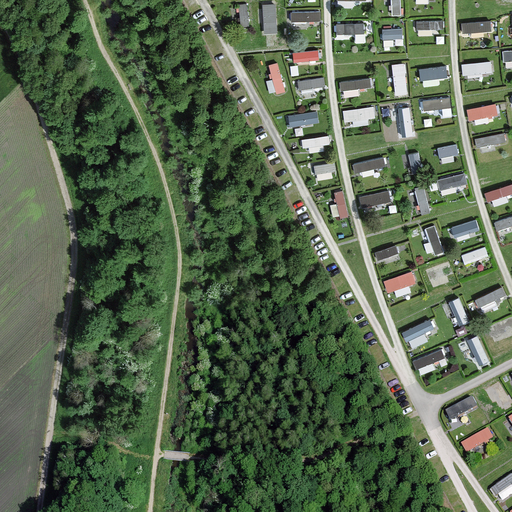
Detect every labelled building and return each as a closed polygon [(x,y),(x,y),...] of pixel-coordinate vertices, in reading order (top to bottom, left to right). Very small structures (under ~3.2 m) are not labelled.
[(402,12),(401,0),(392,0),(394,13),(402,12)] [(276,4),(238,5),(239,15),(276,15),(276,4)] [(320,13),(291,13),(291,24),(320,23),(320,13)] [(488,20),(459,22),(460,32),(489,30),(488,20)] [(444,23),(417,23),(417,31),(444,31),(444,23)] [(365,25),(337,26),(337,37),(366,35),(365,25)] [(281,30),(246,28),(245,40),(280,42),(281,30)] [(401,28),(379,29),(379,37),(401,36),(401,28)] [(511,50),(502,51),(503,60),(511,59),(511,50)] [(320,52),(292,53),(291,63),(320,63),(320,52)] [(490,61),(461,63),(462,74),(490,72),(490,61)] [(404,86),(402,62),(394,63),(396,87),(404,86)] [(269,68),(274,95),(284,94),(280,66),(269,68)] [(444,66),(418,68),(418,76),(445,74),(444,66)] [(367,75),(339,77),(339,87),(368,85),(367,75)] [(325,80),(297,80),(296,91),(325,90),(325,80)] [(448,97),(421,100),(420,108),(449,105),(448,97)] [(372,103),(343,107),(345,117),(373,114),(372,103)] [(494,104),(466,109),(468,118),(496,113),(494,104)] [(410,131),(407,107),(398,108),(401,132),(410,131)] [(313,112),(284,112),(284,123),(313,122),(313,112)] [(502,132),(474,137),(477,146),(504,141),(502,132)] [(329,135),(301,136),(300,146),(329,146),(329,135)] [(456,143),(428,149),(430,157),(457,151),(456,143)] [(422,173),(416,149),(408,151),(414,175),(422,173)] [(380,156),(352,160),(353,170),(382,166),(380,156)] [(337,161),(309,162),(308,172),(337,172),(337,161)] [(463,173),(435,180),(437,188),(465,182),(463,173)] [(511,182),(484,192),(486,200),(511,191),(511,182)] [(429,207),(423,183),(414,185),(420,209),(429,207)] [(348,214),(342,187),(331,189),(338,217),(348,214)] [(387,188),(359,192),(361,202),(389,198),(387,188)] [(511,216),(494,222),(497,230),(511,225),(511,216)] [(475,220),(449,227),(451,235),(478,227),(475,220)] [(441,245),(432,222),(424,225),(433,248),(441,245)] [(402,242),(375,250),(377,260),(405,253),(402,242)] [(485,248),(460,256),(463,265),(487,257),(485,248)] [(449,262),(426,270),(429,279),(452,270),(449,262)] [(411,270),(383,277),(386,287),(414,280),(411,270)] [(501,283),(475,295),(479,304),(505,293),(501,283)] [(458,296),(449,300),(459,323),(469,319),(458,296)] [(428,316),(402,327),(406,337),(432,326),(428,316)] [(511,317),(488,328),(492,338),(511,328),(511,317)] [(468,338),(480,365),(489,360),(477,333),(468,338)] [(438,347),(413,358),(416,368),(443,356),(438,347)] [(488,385),(502,407),(508,403),(495,382),(488,385)] [(449,425),(470,412),(466,406),(445,419),(449,425)] [(464,451),(486,439),(482,433),(460,445),(464,451)] [(495,494),(511,483),(511,475),(491,489),(495,494)]
